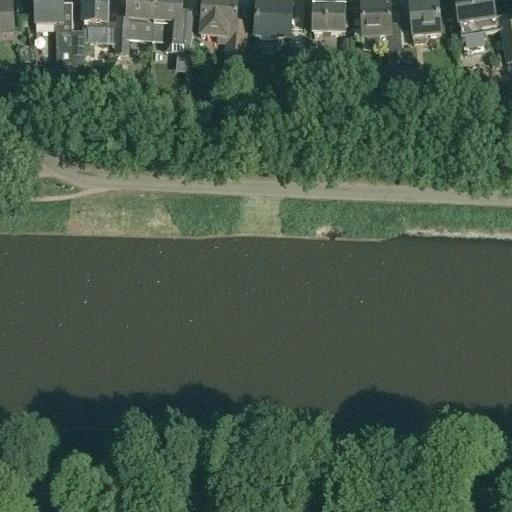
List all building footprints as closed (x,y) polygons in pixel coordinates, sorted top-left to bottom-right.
[(62,0),(36,0),(38,28),(54,28),(54,35),(56,36),(56,74),(44,73),(43,85),(72,89),(71,37),(61,37),(61,28),(63,28),(62,0)] [(109,0),(85,0),(85,27),(110,27),(109,0)] [(117,10),(114,59),(128,59),(129,44),(139,44),(141,22),(154,23),(156,0),(129,0),(128,11),(117,10)] [(156,0),(154,23),(153,46),(167,47),(167,51),(167,56),(179,57),(178,63),(178,66),(190,67),(194,15),(182,14),(182,12),(183,0),(156,0)] [(225,85),(244,86),(248,40),(236,39),(237,28),(238,28),(240,3),(205,0),(202,42),(228,44),(225,85)] [(467,0),(456,2),(459,26),(462,39),(484,36),(504,33),(508,65),(511,64),(511,16),(495,19),(492,0),(467,0)] [(0,34),(14,34),(13,2),(0,2),(0,34)] [(415,45),(426,43),(443,41),(441,34),(438,2),(410,5),(415,45)] [(259,4),(256,38),(279,39),(278,54),(284,55),(284,53),(290,53),(293,7),(259,4)] [(391,53),(392,53),(391,28),(390,6),(363,7),(363,54),(391,53)] [(346,8),(315,7),(315,33),(345,34),(346,8)] [(84,105),(85,35),(72,36),(72,105),(84,105)] [(316,65),(317,44),(303,43),(303,65),(303,66),(316,65)] [(392,53),(391,53),(391,54),(392,86),(381,87),(381,96),(381,98),(408,98),(403,52),(392,53)] [(419,95),(415,52),(405,52),(408,96),(419,95)] [(284,53),(283,79),(303,79),(303,66),(303,54),(284,53)] [(409,112),(408,102),(392,102),(393,113),(409,112)]
